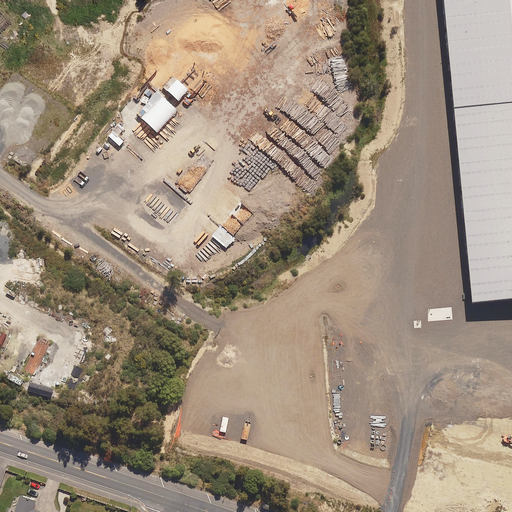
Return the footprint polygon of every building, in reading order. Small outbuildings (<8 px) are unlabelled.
[(0,0),(0,32),(16,15),(0,0)] [(511,0),(443,0),(471,301),(511,297),(511,0)] [(91,157),(99,147),(93,142),(64,178),(81,192),(101,166),(91,157)] [(24,367),(35,373),(40,362),(30,356),(24,367)] [(50,396),(53,387),(30,381),(27,390),(50,396)] [(42,511),(33,509),(35,500),(19,495),(13,511),(42,511)]
